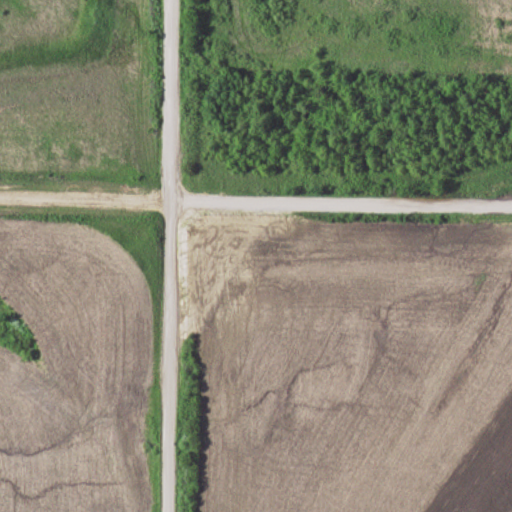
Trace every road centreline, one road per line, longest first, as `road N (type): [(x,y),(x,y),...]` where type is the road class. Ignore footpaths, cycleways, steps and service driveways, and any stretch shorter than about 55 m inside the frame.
road 1 (residential): [(511,207),(0,201)]
road 2 (residential): [(166,511),(169,0)]
